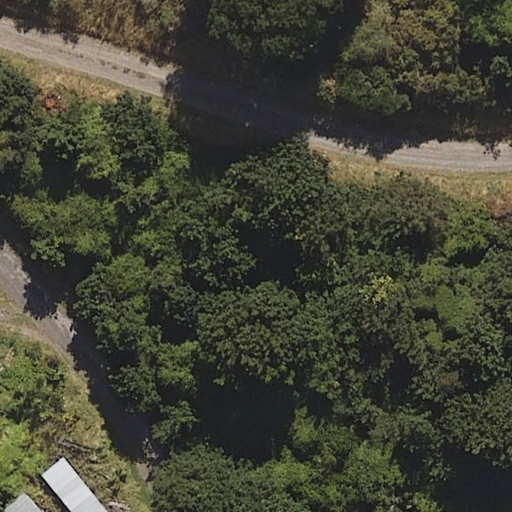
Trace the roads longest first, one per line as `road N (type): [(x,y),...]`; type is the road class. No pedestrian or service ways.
road 1 (track): [(0,30),(308,125),(432,146),(511,144)]
road 2 (track): [(268,511),(0,248)]
